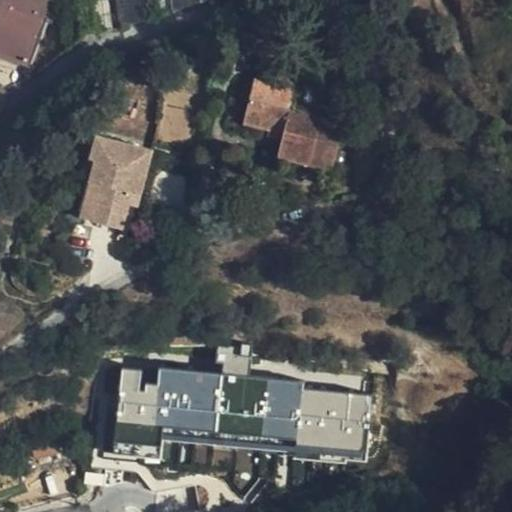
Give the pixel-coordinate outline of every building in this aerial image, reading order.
[(0,0),(0,13),(11,18),(0,43),(0,49),(27,62),(44,23),(33,17),(40,1),(37,0),(0,0)] [(0,81),(22,91),(58,9),(40,1),(33,17),(44,23),(27,62),(0,49),(0,81)] [(0,43),(11,18),(0,13),(0,43)] [(296,63),(302,37),(288,33),(286,38),(266,34),(260,55),(296,63)] [(288,130),(283,150),(282,156),(316,164),(327,116),(300,110),(294,108),(299,86),(257,75),(244,125),(277,132),(278,128),(288,130)] [(93,167),(88,186),(99,188),(90,222),(127,231),(142,166),(90,151),(87,165),(93,167)] [(99,188),(88,186),(80,219),(90,222),(99,188)] [(227,224),(227,200),(197,201),(196,224),(227,224)] [(0,265),(6,266),(20,209),(2,204),(0,213),(0,265)] [(398,359),(395,414),(455,420),(459,354),(425,351),(424,361),(398,359)] [(369,456),(373,391),(307,387),(308,377),(162,367),(161,382),(142,381),(143,367),(123,365),(119,418),(168,421),(166,442),(369,456)] [(85,454),(78,425),(16,442),(20,461),(46,454),(50,464),(85,454)]
